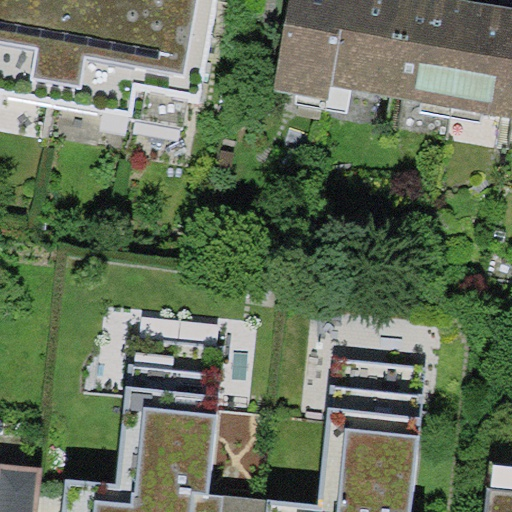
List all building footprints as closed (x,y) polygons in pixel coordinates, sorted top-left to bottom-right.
[(0,0),(0,99),(117,120),(124,86),(195,99),(212,0),(0,0)] [(511,11),(448,0),(285,0),(269,92),(322,102),(324,87),(511,121),(511,11)] [(219,341),(126,333),(113,492),(61,488),(59,511),(398,511),(412,356),(327,349),(313,508),(205,499),(219,341)] [(0,511),(36,511),(39,475),(0,471),(0,511)] [(511,511),(511,474),(490,473),(486,511),(511,511)]
